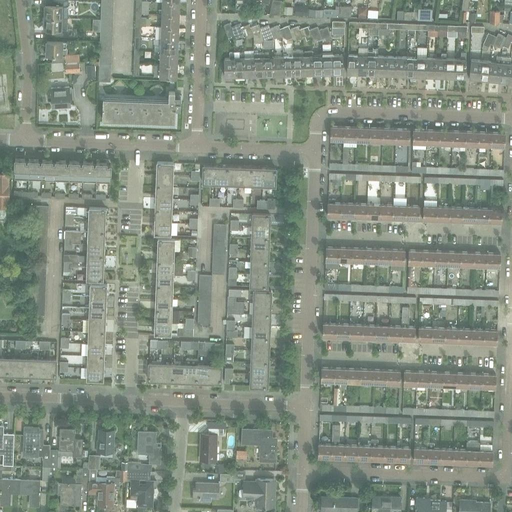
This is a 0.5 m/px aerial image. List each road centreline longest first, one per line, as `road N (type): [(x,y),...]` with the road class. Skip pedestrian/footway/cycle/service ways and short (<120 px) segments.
road 1 (residential): [(301,473),(499,478),(509,431)]
road 2 (residential): [(316,146),(318,108),(511,115)]
road 3 (residential): [(511,360),(307,350)]
road 4 (residential): [(511,235),(313,226)]
road 5 (residential): [(19,139),(17,0)]
road 6 (residential): [(129,398),(0,392)]
road 7 (residential): [(192,144),(196,15)]
road 8 (residential): [(325,18),(196,15)]
road 9 (residential): [(307,350),(313,226)]
road 10 (residential): [(192,144),(316,146)]
road 11 (residential): [(304,404),(182,400)]
